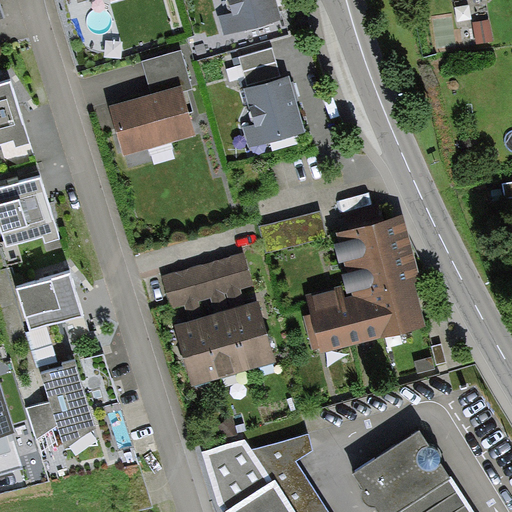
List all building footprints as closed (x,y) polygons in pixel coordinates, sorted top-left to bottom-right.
[(224,31),(281,14),(277,0),(227,0),(230,8),(218,12),(224,31)] [(241,84),(244,83),(282,72),(273,43),(232,56),(241,84)] [(125,148),(196,128),(184,87),(193,85),(182,47),(144,58),(153,89),(111,101),(125,148)] [(290,70),(282,72),(244,83),(255,121),(244,124),(250,145),(308,128),(290,70)] [(7,83),(0,84),(0,146),(11,144),(14,153),(27,149),(7,83)] [(333,95),(325,98),(332,116),(340,113),(333,95)] [(36,175),(0,185),(0,238),(6,259),(19,255),(16,243),(39,236),(42,245),(56,241),(36,175)] [(310,307),(305,309),(314,341),(320,339),(322,346),(427,318),(416,280),(426,277),(406,205),(326,227),(328,234),(341,277),(304,288),(310,307)] [(260,227),(267,251),(328,234),(326,227),(320,209),(260,227)] [(172,309),(255,284),(245,249),(161,275),(172,309)] [(66,268),(14,284),(33,348),(59,341),(55,329),(69,325),(72,335),(85,331),(66,268)] [(258,294),(232,302),(250,363),(276,355),(258,294)] [(232,302),(202,310),(219,372),(250,363),(232,302)] [(202,310),(175,318),(193,379),(219,372),(202,310)] [(120,398),(103,349),(34,373),(63,458),(100,433),(91,407),(120,398)] [(387,511),(472,511),(416,428),(357,467),(387,511)] [(330,511),(296,458),(313,447),(309,429),(253,448),(247,438),(204,450),(218,497),(227,511),(330,511)]
